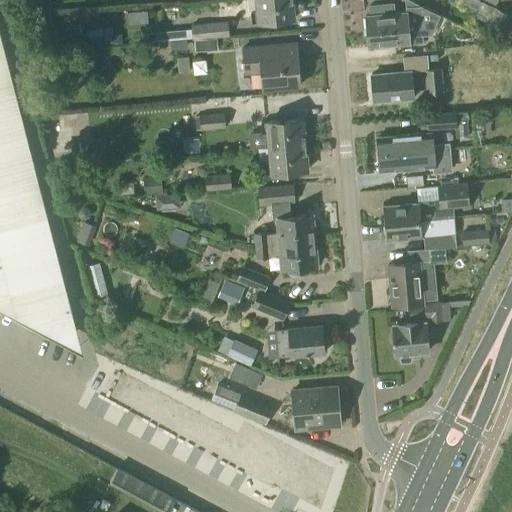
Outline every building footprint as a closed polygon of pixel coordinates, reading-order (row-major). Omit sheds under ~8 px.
[(291,0),(255,0),(257,21),(293,18),(291,0)] [(473,0),(459,0),(457,6),(476,13),(481,3),(477,2),(473,0)] [(369,15),(366,15),(367,34),(394,30),(393,27),(405,26),(404,22),(420,20),(419,6),(405,8),(405,11),(395,12),(394,3),(368,6),(369,15)] [(394,30),(367,34),(369,47),(410,44),(410,45),(423,43),(422,36),(432,36),(440,17),(419,6),(420,20),(404,22),(405,26),(393,27),(394,30)] [(494,9),(487,24),(503,31),(510,16),(494,9)] [(190,25),(192,40),(229,37),(226,21),(190,25)] [(0,99),(16,96),(0,35),(0,99)] [(199,41),(200,52),(216,50),(216,39),(199,41)] [(268,44),(268,45),(242,47),(243,73),(260,71),(261,89),(298,86),(296,57),(298,57),(297,41),(268,44)] [(410,70),(411,72),(424,71),(426,94),(443,92),(441,68),(428,69),(427,55),(402,58),(403,71),(410,70)] [(410,70),(403,71),(371,74),(374,102),(413,98),(411,72),(410,70)] [(242,105),(242,94),(222,93),(222,105),(242,105)] [(0,182),(36,173),(16,96),(0,99),(0,182)] [(456,136),(468,135),(466,111),(454,112),(455,126),(456,136)] [(455,126),(454,112),(444,113),(445,127),(455,126)] [(225,128),(223,113),(199,115),(200,131),(225,128)] [(421,128),(445,127),(444,113),(420,114),(421,128)] [(268,147),(304,144),(303,119),(266,121),(268,147)] [(433,149),(431,132),(376,137),(378,154),(433,149)] [(306,170),(304,144),(268,147),(270,173),(306,170)] [(433,149),(378,154),(380,171),(434,166),(433,149)] [(36,173),(0,182),(0,265),(56,251),(36,173)] [(231,190),(229,175),(205,176),(206,190),(231,190)] [(144,194),(161,193),(160,177),(143,178),(144,194)] [(417,201),(417,203),(383,206),(385,223),(420,219),(452,216),(451,208),(469,206),(466,183),(437,186),(438,199),(417,201)] [(278,244),(313,240),(311,215),(289,217),(288,203),(294,202),(292,185),(256,188),(258,207),(270,205),(271,218),(275,217),(277,234),(266,235),(266,233),(253,234),(254,245),(278,244)] [(511,200),(501,201),(502,212),(511,211),(511,200)] [(452,216),(420,219),(385,223),(386,239),(453,232),(452,216)] [(456,221),(457,231),(481,228),(479,218),(456,221)] [(174,229),(168,243),(183,249),(188,234),(174,229)] [(487,230),(463,232),(464,243),(488,241),(487,230)] [(315,267),(313,240),(278,244),(254,245),(254,261),(269,259),(268,258),(279,257),(280,270),(315,267)] [(409,251),(409,262),(388,264),(391,306),(408,305),(423,304),(420,265),(430,264),(428,249),(409,251)] [(56,251),(0,265),(0,310),(48,336),(76,329),(56,251)] [(85,267),(89,283),(102,280),(98,263),(85,267)] [(258,290),(264,292),(270,278),(242,266),(236,280),(258,290)] [(243,288),(224,280),(217,296),(236,304),(243,288)] [(264,292),(258,290),(251,307),(283,321),(290,303),(264,292)] [(450,302),(423,304),(408,305),(409,320),(429,319),(429,325),(443,324),(443,322),(451,321),(450,302)] [(410,362),(412,353),(427,351),(424,322),(393,325),(396,354),(397,354),(401,363),(410,362)] [(324,353),(321,325),(275,330),(278,357),(324,353)] [(250,367),(257,350),(234,340),(227,356),(250,367)] [(340,471),(244,420),(237,432),(121,370),(105,399),(272,488),(274,484),(319,508),(340,471)] [(292,390),(295,428),(341,424),(338,386),(292,390)] [(233,411),(264,423),(270,409),(239,397),(233,411)] [(199,511),(117,467),(109,482),(166,511),(199,511)]
